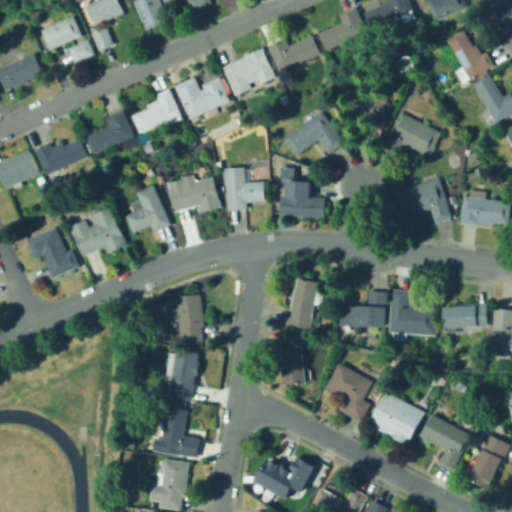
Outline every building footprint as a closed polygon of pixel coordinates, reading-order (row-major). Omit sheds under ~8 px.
[(95,26),(85,5),(96,0),(118,0),(124,12),(95,26)] [(147,30),(133,0),(160,0),(170,20),(147,30)] [(193,10),(189,0),(211,0),(212,2),(193,10)] [(410,0),(418,18),(406,23),(403,17),(386,24),(390,32),(377,38),(365,11),(389,1),(388,0),(410,0)] [(466,0),(469,7),(436,21),(427,0),(466,0)] [(368,32),(326,50),(319,32),(343,22),(339,13),(357,6),(368,32)] [(51,50),(42,30),(74,15),(83,35),(51,50)] [(99,50),(93,34),(108,28),(114,44),(99,50)] [(465,30),(474,45),(477,44),(483,53),(487,51),(496,64),(486,70),(487,71),(472,80),(471,78),(463,83),(455,70),(463,65),(448,40),(465,30)] [(280,71),(269,45),(287,37),(290,45),(314,35),(322,52),(280,71)] [(76,63),(69,48),(89,39),(96,54),(76,63)] [(233,86),(224,67),(247,57),(247,55),(264,48),(273,68),(233,86)] [(6,89),(0,76),(0,62),(2,66),(35,52),(43,73),(28,79),(29,82),(16,87),(15,85),(6,89)] [(491,74),(504,96),(511,91),(511,114),(498,123),(497,121),(488,127),(480,114),(489,108),(474,84),(491,74)] [(190,119),(175,85),(196,76),(202,89),(205,88),(203,84),(221,76),(232,100),(190,119)] [(140,133),(133,115),(150,107),(148,103),(158,99),(156,95),(171,88),(182,114),(140,133)] [(393,96),(392,105),(386,104),(384,118),(353,114),(356,96),(367,97),(367,93),(393,96)] [(94,153),(86,135),(110,125),(106,117),(124,109),(135,134),(94,153)] [(297,155),(285,137),(323,109),(346,142),(329,154),(319,139),(297,155)] [(443,132),(436,145),(437,145),(434,151),(431,157),(405,144),(399,156),(383,148),(402,111),(443,132)] [(511,122),(501,130),(511,145),(511,122)] [(382,128),(381,137),(379,136),(378,143),(362,141),(364,125),(382,128)] [(48,174),(37,149),(51,142),(53,147),(64,142),(65,146),(81,139),(89,156),(48,174)] [(149,153),(145,145),(152,141),(156,150),(149,153)] [(15,189),(13,185),(6,188),(0,175),(0,162),(30,149),(40,173),(22,181),(24,185),(15,189)] [(293,166),(279,165),(279,178),(293,178),(293,166)] [(228,210),(225,167),(254,166),(255,181),(265,181),(266,201),(248,202),(248,209),(228,210)] [(108,183),(105,176),(113,173),(117,180),(108,183)] [(200,213),(198,205),(176,211),(169,182),(186,177),(188,183),(214,176),(220,200),(223,207),(200,213)] [(312,192),(294,192),(295,176),(313,176),(312,192)] [(441,176),(453,217),(435,223),(431,209),(404,217),(395,191),(441,176)] [(134,233),(126,215),(144,206),(137,191),(155,184),(172,224),(154,232),(151,225),(134,233)] [(487,191),(487,198),(511,201),(509,224),(493,222),(493,225),(479,223),(479,224),(461,222),(464,196),(471,196),(472,189),(487,191)] [(325,218),(293,216),(294,195),(326,196),(325,218)] [(83,255),(70,226),(87,218),(90,226),(97,223),(94,214),(111,206),(129,244),(109,253),(105,245),(83,255)] [(53,277),(43,255),(36,259),(27,239),(56,226),(68,251),(73,249),(81,265),(53,277)] [(311,329),(287,324),(295,288),(297,289),(299,277),(321,282),(321,283),(328,284),(323,305),(317,304),(311,329)] [(439,307),(436,343),(428,342),(428,334),(407,333),(407,340),(393,339),(393,331),(389,331),(393,288),(412,290),(410,305),(439,307)] [(389,291),(386,327),(351,325),(351,329),(343,328),(343,325),(340,325),(342,304),(368,305),(369,290),(389,291)] [(182,343),(176,296),(202,293),(205,325),(203,326),(204,340),(182,343)] [(458,332),(448,332),(447,328),(446,304),(488,302),(489,326),(458,327),(458,332)] [(511,349),(491,347),(496,307),(511,309),(511,349)] [(284,384),(283,362),(284,361),(283,334),(302,333),(306,382),(284,384)] [(192,400),(170,397),(173,379),(167,378),(171,352),(177,353),(178,348),(200,352),(199,361),(201,361),(199,375),(196,375),(192,400)] [(372,403),(362,421),(345,412),(352,399),(328,386),(340,362),(374,380),(364,399),(372,403)] [(427,412),(409,444),(370,423),(387,391),(427,412)] [(198,457),(160,451),(162,441),(155,439),(158,422),(165,423),(167,406),(189,409),(185,435),(201,438),(198,457)] [(472,434),(453,470),(440,462),(447,449),(432,441),(431,443),(423,438),(424,437),(420,435),(432,413),(472,434)] [(511,444),(491,488),(470,478),(491,434),(511,444)] [(287,498),(257,481),(268,461),(288,472),(297,457),(314,467),(302,486),(297,482),(287,498)] [(182,510),(159,507),(160,501),(150,500),(152,483),(157,484),(158,472),(164,472),(166,458),(191,461),(186,496),(183,496),(182,510)] [(322,487),(347,500),(354,487),(369,495),(360,511),(310,511),(309,511),(322,487)] [(366,511),(373,499),(389,507),(386,511),(366,511)]
